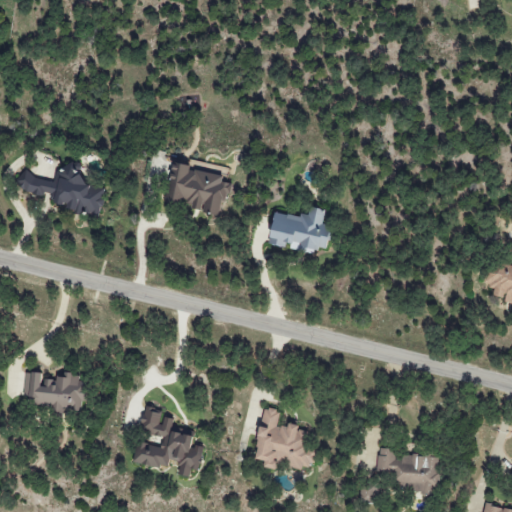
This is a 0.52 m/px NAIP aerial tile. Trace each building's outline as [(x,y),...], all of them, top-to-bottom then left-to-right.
[(220,216),(227,183),(221,182),(222,176),(189,170),(190,166),(173,162),(165,201),(189,205),(188,210),(220,216)] [(63,171),(56,186),(23,171),(16,185),(49,200),(49,201),(81,215),(84,210),(96,215),(107,190),(63,171)] [(274,211),(267,244),(287,248),(287,250),(314,255),(316,248),(325,250),(330,227),(322,225),(325,210),(309,207),(307,218),(274,211)] [(511,265),(498,263),(496,273),(485,271),(482,286),(494,288),(493,296),(504,298),(503,301),(511,302),(511,265)] [(80,411),(81,402),(84,402),(86,379),(65,377),(65,378),(55,377),(55,381),(41,380),(41,374),(26,372),(23,405),(80,411)] [(139,433),(162,438),(160,447),(136,442),(132,462),(167,471),(169,460),(179,463),(176,476),(188,479),(190,469),(198,471),(203,448),(191,445),(194,432),(172,427),(174,419),(162,417),(163,411),(144,407),(139,433)] [(254,460),(264,462),(263,469),(275,471),(280,460),(296,469),(308,470),(315,456),(316,452),(306,448),(308,432),(305,431),(288,423),(286,428),(276,427),(277,420),(281,414),(274,410),(261,409),(254,460)] [(438,458),(397,454),(397,450),(378,448),(376,475),(394,476),(394,484),(412,486),(411,493),(435,495),(438,458)]
